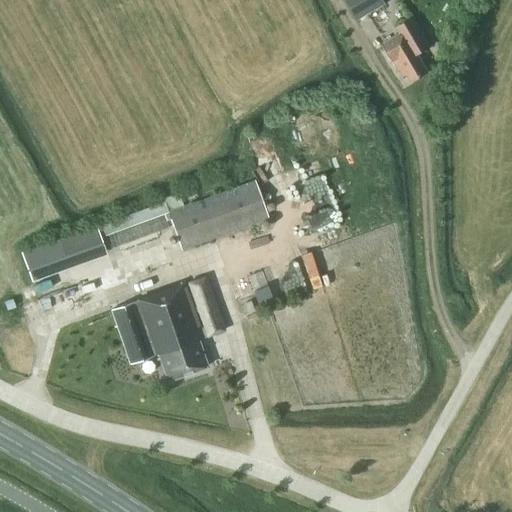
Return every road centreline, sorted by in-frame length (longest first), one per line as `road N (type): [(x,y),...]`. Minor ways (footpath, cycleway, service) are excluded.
road 1 (unclassified): [(0,389),(50,414),(238,461),(386,511)]
road 2 (unclassified): [(388,511),(511,303)]
road 3 (primary): [(128,511),(0,433)]
